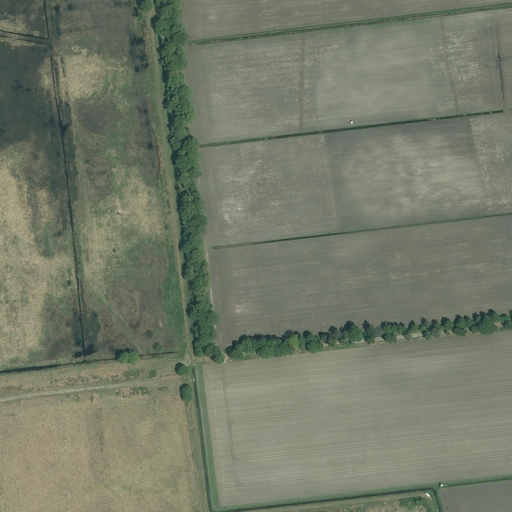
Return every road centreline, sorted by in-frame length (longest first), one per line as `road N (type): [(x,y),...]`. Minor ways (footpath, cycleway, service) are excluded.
road 1 (track): [(150,0),(188,361)]
road 2 (track): [(188,361),(511,324)]
road 3 (track): [(434,511),(427,494),(259,511)]
road 4 (track): [(204,511),(188,361)]
